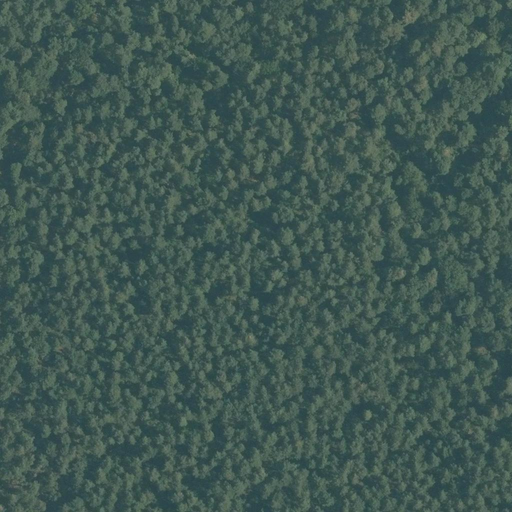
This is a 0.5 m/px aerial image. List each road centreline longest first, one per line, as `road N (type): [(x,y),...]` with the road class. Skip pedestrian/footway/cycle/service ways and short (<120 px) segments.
road 1 (track): [(511,441),(313,0)]
road 2 (track): [(72,511),(3,161)]
road 3 (track): [(0,167),(111,0)]
